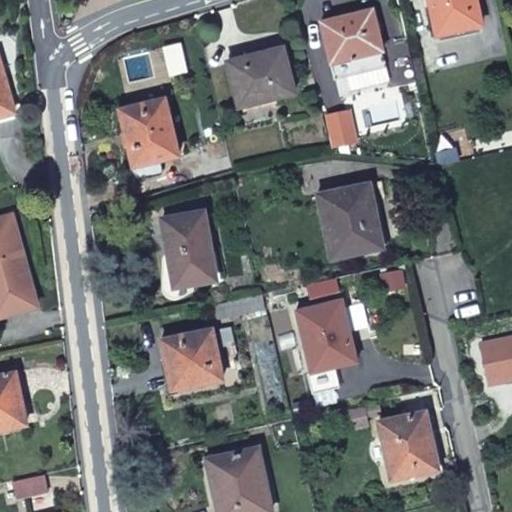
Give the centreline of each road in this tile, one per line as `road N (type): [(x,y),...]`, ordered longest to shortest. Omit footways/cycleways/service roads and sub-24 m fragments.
road 1 (residential): [(103,511),(48,59)]
road 2 (residential): [(480,511),(433,298)]
road 3 (residential): [(198,0),(48,59)]
